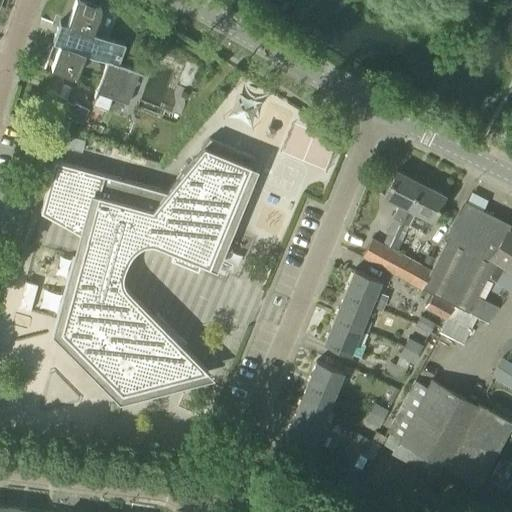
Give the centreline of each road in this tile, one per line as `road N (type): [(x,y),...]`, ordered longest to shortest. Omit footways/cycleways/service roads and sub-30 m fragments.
road 1 (residential): [(214,500),(377,115)]
road 2 (tertiary): [(377,115),(176,0)]
road 3 (residential): [(214,500),(0,467)]
road 4 (tertiary): [(511,177),(377,115)]
